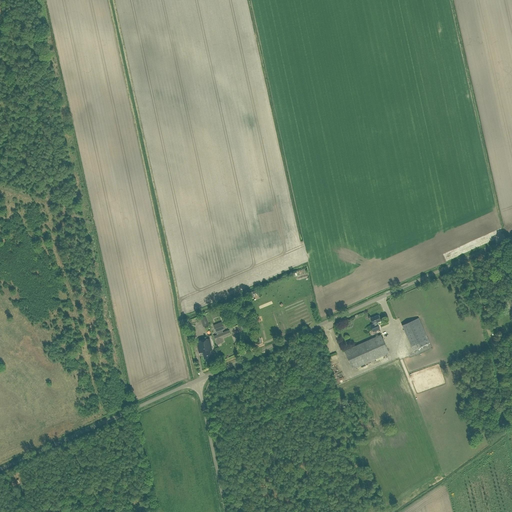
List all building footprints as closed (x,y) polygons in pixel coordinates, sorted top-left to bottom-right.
[(511,313),(511,297),(503,300),(505,309),(510,308),(511,313)] [(380,321),(378,315),(370,318),(373,324),(370,325),(373,332),(380,329),(377,323),(380,321)] [(206,316),(200,318),(203,327),(209,325),(206,316)] [(430,343),(419,318),(402,325),(414,350),(430,343)] [(240,331),(247,328),(243,320),(237,323),(240,331)] [(224,330),(222,322),(214,325),(217,335),(214,336),(217,344),(223,342),(222,338),(230,335),(229,330),(223,333),(222,331),(224,330)] [(389,353),(381,335),(344,351),(352,369),(376,359),(377,361),(382,358),(382,356),(389,353)] [(212,350),(210,338),(196,341),(199,353),(203,352),(204,359),(211,358),(210,351),(212,350)]
